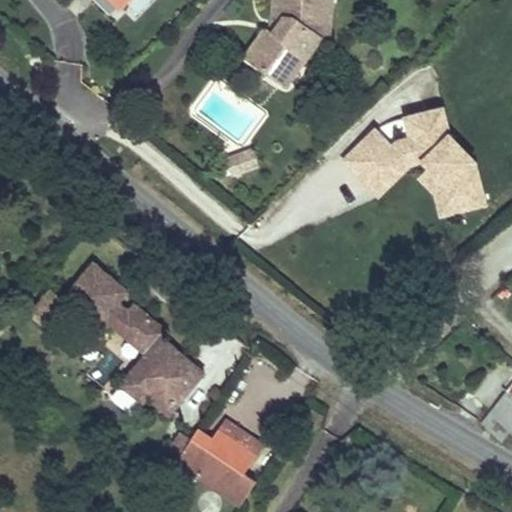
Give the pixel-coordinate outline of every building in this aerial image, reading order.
[(332,34),(334,0),(271,0),(270,12),(276,13),(284,13),(284,18),(277,27),(267,26),(265,30),(261,27),(242,55),(268,73),(287,68),(298,53),(306,58),(324,33),(332,34)] [(284,13),(276,13),(267,26),(277,27),(284,18),(284,13)] [(287,86),(306,58),(298,53),(287,68),(268,73),(287,86)] [(397,137),(391,142),(375,126),(339,159),(376,199),(412,165),(424,162),(428,165),(416,177),(433,193),(438,216),(489,204),(478,160),(480,157),(451,128),(445,104),(401,114),(406,135),(397,137)] [(257,167),(251,149),(225,158),(231,176),(257,167)] [(127,291),(94,263),(63,301),(50,291),(31,314),(58,337),(76,315),(100,335),(110,323),(147,354),(122,385),(143,403),(148,397),(170,415),(205,373),(163,338),(167,332),(134,305),(129,311),(118,303),(127,291)] [(511,389),(483,425),(502,441),(509,432),(511,434),(511,389)] [(219,431),(256,456),(263,445),(227,420),(219,431)] [(256,456),(219,431),(213,441),(198,430),(178,462),(241,505),(256,481),(244,473),(256,456)]
